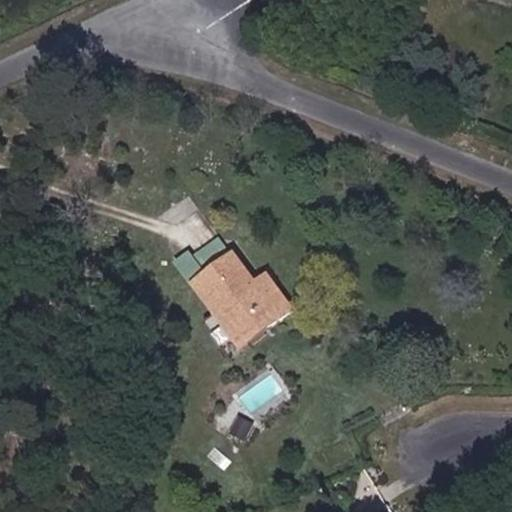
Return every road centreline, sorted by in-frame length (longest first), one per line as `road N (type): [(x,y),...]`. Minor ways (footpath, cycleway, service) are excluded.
road 1 (residential): [(170,0),(195,36),(251,80),(511,183)]
road 2 (residential): [(0,75),(167,0)]
